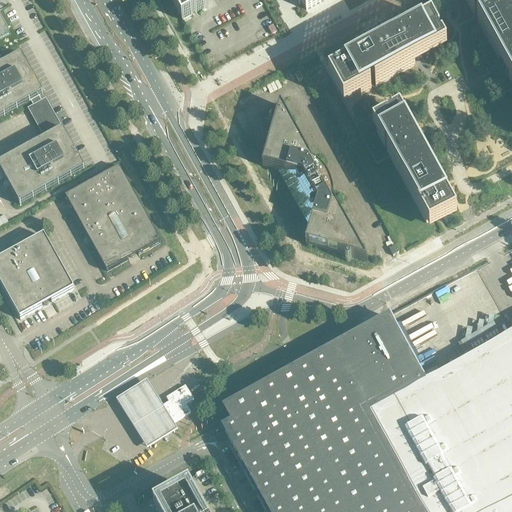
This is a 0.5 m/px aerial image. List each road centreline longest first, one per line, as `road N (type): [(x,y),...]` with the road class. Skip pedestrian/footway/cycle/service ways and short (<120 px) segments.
road 1 (tertiary): [(82,0),(228,257),(218,294)]
road 2 (tertiary): [(247,286),(233,229),(107,0)]
road 3 (unclassified): [(96,399),(264,311),(319,308)]
road 4 (unclassified): [(319,308),(366,307),(511,226)]
road 5 (tertiary): [(218,294),(45,405)]
road 6 (tertiary): [(96,399),(228,310),(247,286)]
road 7 (unclassified): [(82,485),(104,499),(194,449)]
